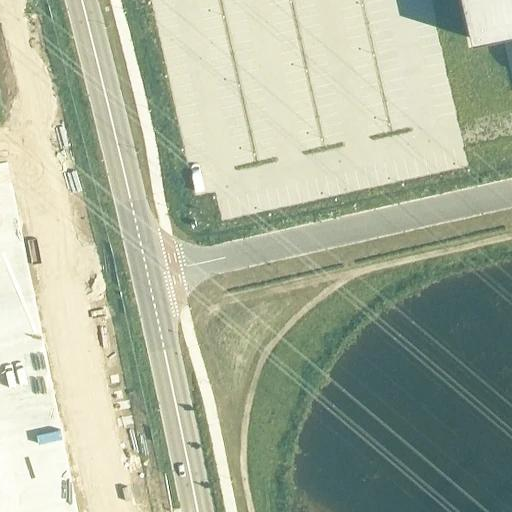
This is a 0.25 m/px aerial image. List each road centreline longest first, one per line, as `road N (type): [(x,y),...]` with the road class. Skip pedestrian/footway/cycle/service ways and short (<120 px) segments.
road 1 (unclassified): [(149,278),(511,196)]
road 2 (unclassified): [(149,278),(79,0)]
road 3 (unclassified): [(194,511),(149,278)]
